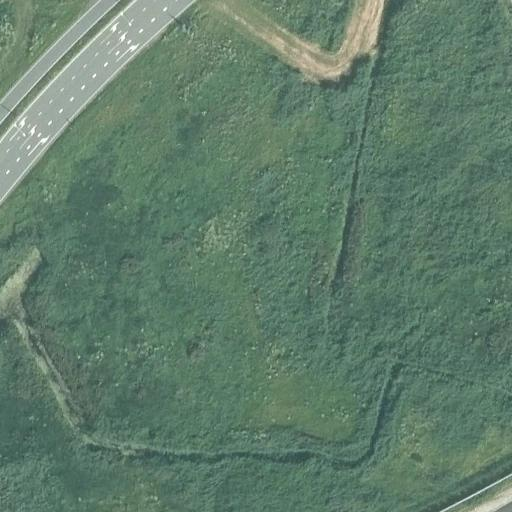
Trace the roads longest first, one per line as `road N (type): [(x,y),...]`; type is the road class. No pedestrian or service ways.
road 1 (primary): [(0,180),(65,104),(174,0)]
road 2 (primary): [(111,0),(0,114)]
